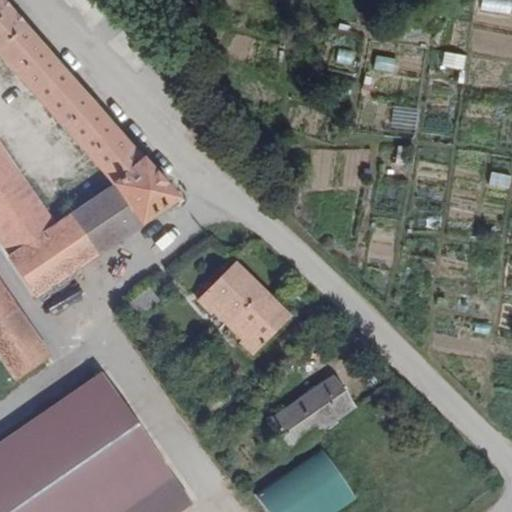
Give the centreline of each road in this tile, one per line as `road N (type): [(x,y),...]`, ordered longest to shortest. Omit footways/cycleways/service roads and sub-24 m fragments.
road 1 (unclassified): [(30,0),(344,297)]
road 2 (unclassified): [(511,467),(344,297)]
road 3 (unknown): [(234,196),(85,312),(102,343)]
road 4 (track): [(155,123),(184,0)]
